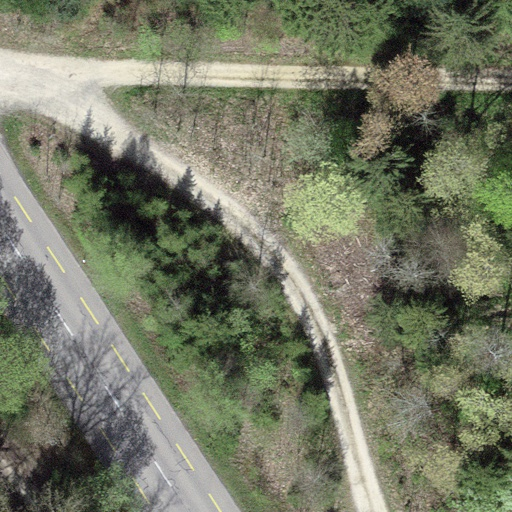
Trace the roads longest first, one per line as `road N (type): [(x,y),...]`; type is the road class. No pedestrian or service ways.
road 1 (track): [(48,75),(246,217),(288,265),(324,337),(376,511)]
road 2 (track): [(511,77),(0,76)]
road 3 (tertiary): [(0,219),(186,511)]
